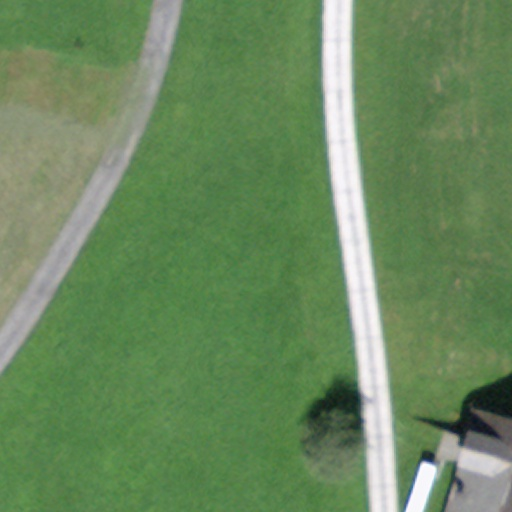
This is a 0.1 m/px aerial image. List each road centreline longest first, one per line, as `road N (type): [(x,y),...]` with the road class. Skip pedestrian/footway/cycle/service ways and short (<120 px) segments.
road 1 (unclassified): [(389,511),(337,69),(343,0)]
road 2 (track): [(154,54),(107,184),(0,351)]
